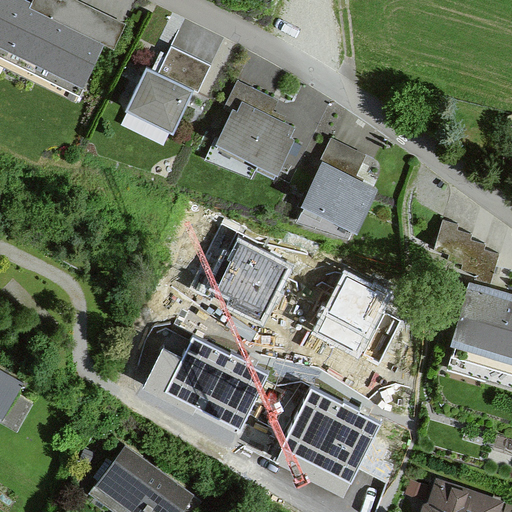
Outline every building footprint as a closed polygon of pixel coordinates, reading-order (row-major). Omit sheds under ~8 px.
[(30,0),(28,4),(19,0),(0,0),(0,52),(82,91),(104,45),(117,51),(131,21),(86,0),(30,0)] [(210,64),(172,47),(161,72),(145,65),(126,106),(172,127),(191,85),(199,89),(210,64)] [(306,125),(241,98),(222,144),(287,171),(306,125)] [(386,185),(328,159),(308,203),(366,229),(386,185)] [(511,293),(473,282),(451,355),(511,372),(511,293)] [(170,381),(167,387),(235,421),(244,421),(245,405),(257,405),(268,383),(256,377),(264,360),(241,349),(211,348),(206,358),(183,346),(189,335),(177,329),(177,348),(170,348),(170,381)] [(28,385),(0,367),(0,421),(5,424),(28,385)] [(195,511),(208,494),(128,437),(91,488),(124,511),(195,511)] [(498,511),(503,499),(435,476),(423,511),(498,511)]
